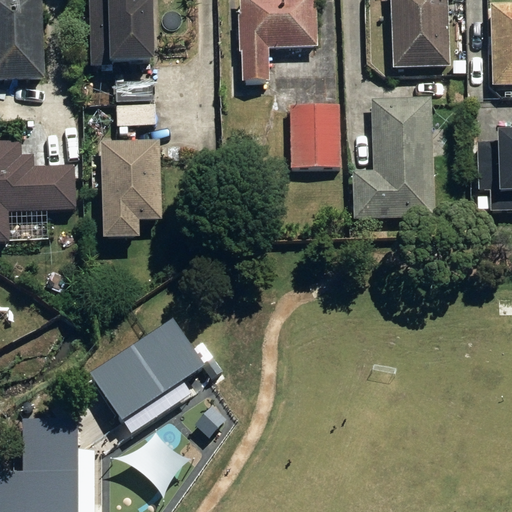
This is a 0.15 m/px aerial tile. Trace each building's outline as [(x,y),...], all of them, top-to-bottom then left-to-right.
[(46,0),(0,0),(0,83),(49,81),(46,0)] [(154,0),(104,0),(107,66),(161,65),(159,2),(155,2),(154,0)] [(319,0),(242,0),(246,85),(273,84),(272,51),(322,49),(319,0)] [(393,0),(395,70),(454,68),(452,0),(393,0)] [(511,4),(494,5),(496,89),(511,89),(511,4)] [(436,100),(374,101),(376,173),(356,174),(357,221),(438,220),(436,100)] [(342,107),(292,108),(293,171),(343,170),(342,107)] [(160,108),(119,110),(120,131),(160,129),(160,108)] [(504,145),(480,146),(481,195),(494,195),(494,214),(511,213),(511,133),(504,134),(504,145)] [(164,142),(105,144),(108,241),(145,240),(144,224),(167,223),(164,142)] [(23,144),(0,144),(0,244),(52,243),(51,214),(80,213),(79,168),(37,169),(36,157),(24,157),(23,144)] [(90,372),(122,419),(182,380),(203,366),(205,364),(204,364),(173,317),(90,372)] [(203,366),(212,379),(223,371),(213,357),(204,364),(205,364),(203,366)] [(182,380),(122,419),(131,433),(191,393),(182,380)] [(212,406),(195,424),(209,438),(227,420),(212,406)] [(78,511),(78,448),(78,418),(22,418),(22,470),(0,470),(0,511),(78,511)] [(94,511),(94,451),(78,448),(78,511),(94,511)]
